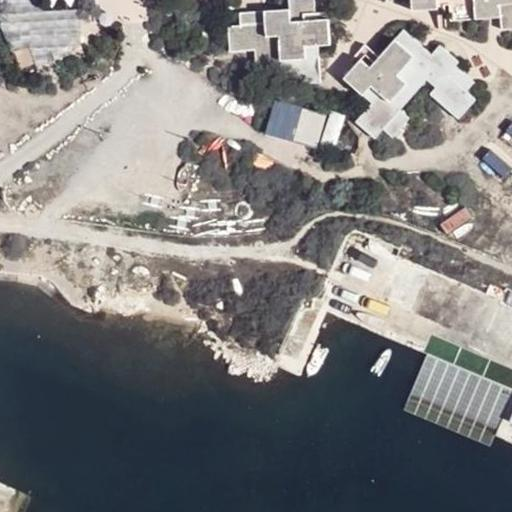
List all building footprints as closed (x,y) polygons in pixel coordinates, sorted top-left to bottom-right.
[(0,0),(0,22),(20,69),(34,65),(36,70),(62,59),(77,49),(80,35),(81,0),(0,0)] [(511,0),(414,0),(416,15),(443,15),(443,0),(447,0),(478,0),(481,25),(504,22),(504,35),(511,34),(511,0)] [(261,53),(261,18),(232,19),(233,54),(261,53)] [(289,18),(269,19),(270,39),(282,39),(284,65),(306,66),(307,48),(328,46),(328,29),(292,30),(289,18)] [(360,64),(346,79),(370,103),(353,122),(372,136),(379,127),(389,137),(407,115),(399,107),(426,80),(434,85),(428,95),(453,118),(473,99),(461,90),(472,80),(438,47),(430,54),(403,30),(369,71),(360,64)] [(337,146),(347,114),(331,109),(327,120),(277,104),(267,131),(319,148),(321,141),(337,146)] [(511,126),(493,146),(511,160),(511,126)]
